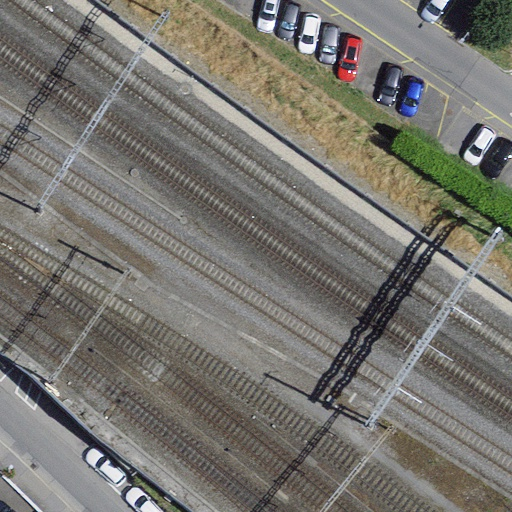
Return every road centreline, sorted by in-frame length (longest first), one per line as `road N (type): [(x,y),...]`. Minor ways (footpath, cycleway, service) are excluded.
road 1 (residential): [(353,0),(511,103)]
road 2 (residential): [(0,429),(90,511)]
